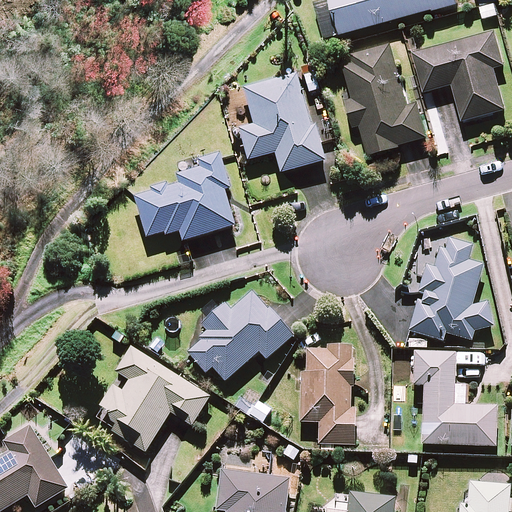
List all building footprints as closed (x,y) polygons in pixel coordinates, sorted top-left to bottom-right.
[(456,0),(329,0),(316,3),(325,39),(458,4),(456,0)] [(505,66),(497,32),(415,53),(425,92),(455,85),(464,121),(506,110),(496,69),(505,66)] [(410,105),(391,44),(354,55),(357,62),(344,66),(353,97),(346,99),(355,128),(360,127),(369,156),(429,137),(419,103),(410,105)] [(311,130),(297,76),(244,91),(254,128),(240,131),(248,163),(276,155),(281,175),(325,163),(316,128),(311,130)] [(231,190),(220,156),(191,165),(193,172),(177,177),(180,184),(136,198),(149,240),(179,231),(183,244),(235,227),(224,192),(231,190)] [(436,271),(422,268),(415,294),(421,295),(410,334),(444,343),(446,336),(472,343),(475,333),(494,329),(489,303),(473,306),(483,268),(468,263),(471,252),(443,244),(436,271)] [(294,337),(253,294),(232,314),(224,306),(203,326),(209,332),(186,353),(207,375),(213,369),(227,384),(259,353),(267,362),(294,337)] [(353,411),(355,349),(308,347),(307,375),(303,375),(301,424),(320,425),(319,446),(355,447),(356,411),(353,411)] [(412,350),(394,349),(393,372),(411,373),(412,350)] [(210,400),(132,350),(117,374),(130,382),(126,388),(117,382),(93,420),(146,454),(171,415),(192,428),(210,400)] [(456,356),(416,354),(414,387),(425,387),(423,446),(496,449),(497,409),(466,408),(467,390),(455,390),(456,356)] [(68,490),(31,428),(5,444),(12,454),(0,461),(0,511),(3,511),(29,497),(36,510),(68,490)] [(286,511),(290,480),(223,471),(218,511),(221,511),(286,511)] [(508,511),(510,489),(470,486),(468,508),(455,507),(454,511),(508,511)] [(394,511),(395,500),(350,495),(348,511),(320,511),(319,511),(394,511)]
